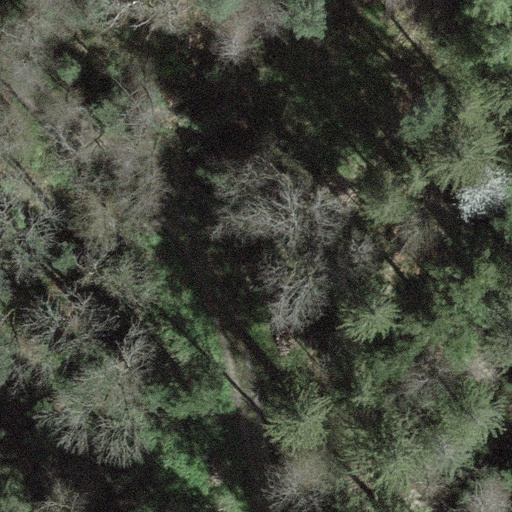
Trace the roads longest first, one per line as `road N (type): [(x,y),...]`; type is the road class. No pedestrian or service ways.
road 1 (track): [(0,64),(127,163),(226,310),(267,511)]
road 2 (track): [(430,511),(511,348)]
